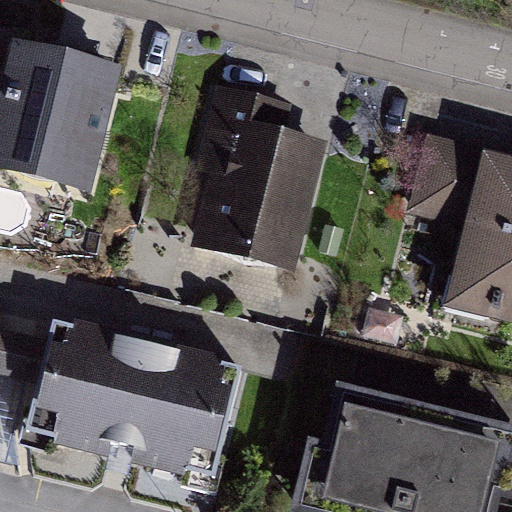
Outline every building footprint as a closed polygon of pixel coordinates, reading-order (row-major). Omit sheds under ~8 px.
[(88,54),(18,35),(0,99),(0,166),(90,191),(125,65),(88,54)] [(324,142),(227,119),(198,242),(295,265),(324,142)] [(511,166),(429,146),(410,225),(457,237),(440,308),(511,324),(511,166)] [(242,365),(54,318),(26,427),(215,475),(242,365)] [(500,511),(511,461),(511,426),(339,387),(312,506),(337,511),(500,511)]
